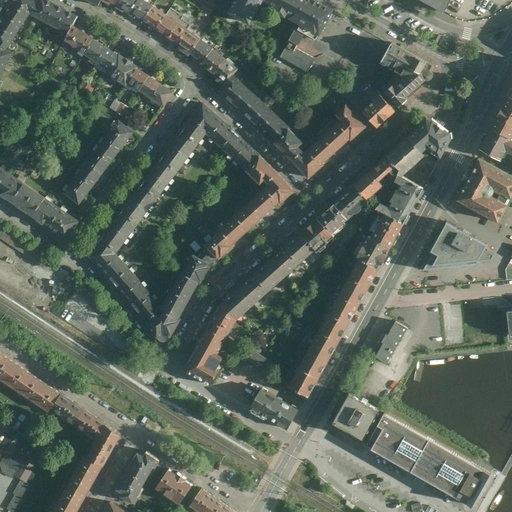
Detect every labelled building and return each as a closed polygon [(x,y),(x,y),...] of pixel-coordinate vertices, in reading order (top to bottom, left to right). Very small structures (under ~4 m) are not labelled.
[(0,50),(4,52),(28,17),(31,19),(38,6),(32,2),(28,0),(15,0),(5,16),(0,23),(0,50)] [(59,9),(43,0),(41,0),(38,6),(31,19),(48,28),(59,9)] [(129,15),(138,0),(121,0),(117,7),(129,15)] [(142,23),(153,7),(141,0),(138,0),(129,15),(142,23)] [(214,10),(217,5),(208,0),(206,0),(202,9),(211,14),(214,10)] [(226,17),(233,4),(225,0),(219,0),(217,5),(214,10),(226,17)] [(297,0),(235,0),(233,4),(226,17),(248,28),(263,0),(270,0),(284,7),(278,18),(287,23),(297,0)] [(335,10),(315,0),(297,0),(287,23),(298,29),(281,59),(307,74),(315,59),(298,50),(307,33),(320,39),(335,10)] [(421,0),(445,12),(451,0),(421,0)] [(155,32),(166,15),(153,7),(142,23),(155,32)] [(59,9),(48,28),(65,38),(72,27),(77,18),(59,9)] [(187,30),(177,23),(166,15),(155,32),(165,39),(175,47),(187,30)] [(62,43),(83,57),(94,41),(72,27),(65,38),(62,43)] [(188,57),(201,40),(187,30),(175,47),(188,57)] [(455,43),(444,37),(439,45),(451,51),(452,52),(453,51),(454,51),(455,51),(456,50),(456,49),(456,48),(457,47),(457,46),(456,44),(455,43)] [(201,67),(214,50),(201,40),(188,57),(201,67)] [(83,57),(95,65),(106,48),(94,41),(83,57)] [(400,108),(434,78),(431,74),(434,67),(392,44),(382,62),(401,73),(384,89),(400,108)] [(107,73),(118,56),(106,48),(95,65),(107,73)] [(4,52),(0,50),(0,74),(10,56),(4,52)] [(214,76),(227,60),(214,50),(201,67),(214,76)] [(127,86),(138,69),(118,56),(107,73),(127,86)] [(227,60),(214,76),(226,86),(234,76),(239,70),(227,60)] [(139,93),(150,77),(138,69),(127,86),(139,93)] [(370,82),(350,71),(343,83),(359,92),(370,82)] [(239,109),(253,94),(234,76),(226,86),(221,91),(239,109)] [(150,101),(161,85),(150,77),(139,93),(150,101)] [(162,109),(173,93),(161,85),(150,101),(162,109)] [(257,127),(272,112),(253,94),(239,109),(257,127)] [(381,96),(364,111),(379,127),(395,112),(381,96)] [(511,98),(508,96),(494,122),(511,131),(511,98)] [(118,98),(112,107),(124,115),(130,107),(118,98)] [(195,115),(185,128),(201,140),(209,131),(220,117),(211,110),(203,104),(195,115)] [(332,118),(337,124),(354,141),(367,128),(346,105),(332,118)] [(275,144),(289,129),(272,112),(257,127),(275,144)] [(222,147),(236,131),(220,117),(209,131),(213,134),(211,136),(222,147)] [(428,120),(411,135),(424,149),(430,144),(434,147),(431,151),(440,156),(452,137),(450,129),(436,119),(428,120)] [(119,121),(101,145),(116,157),(135,132),(119,121)] [(511,131),(494,122),(481,147),(502,157),(508,145),(511,147),(511,131)] [(337,124),(323,137),(339,154),(354,141),(337,124)] [(185,128),(174,142),(190,155),(201,140),(185,128)] [(303,143),(289,129),(275,144),(288,157),(299,147),(303,143)] [(222,147),(235,159),(249,143),(236,131),(222,147)] [(411,135),(390,154),(403,168),(406,170),(426,152),(424,149),(411,135)] [(323,137),(308,150),(325,168),(339,154),(323,137)] [(174,142),(163,157),(179,169),(190,155),(174,142)] [(249,143),(235,159),(247,171),(262,155),(249,143)] [(101,145),(82,170),(98,182),(116,157),(101,145)] [(305,154),(299,147),(288,157),(311,180),(325,168),(308,150),(305,154)] [(365,176),(355,185),(368,200),(383,186),(379,181),(391,170),(395,175),(400,172),(403,168),(390,154),(379,163),(365,176)] [(262,155),(247,171),(261,183),(266,179),(270,183),(280,174),(262,155)] [(163,157),(152,171),(169,183),(179,169),(163,157)] [(511,201),(511,177),(481,160),(456,204),(498,227),(511,201)] [(404,222),(429,177),(418,171),(415,176),(406,170),(403,168),(400,172),(396,178),(402,181),(399,186),(398,186),(391,199),(392,200),(389,205),(380,200),(376,207),(384,211),(404,222)] [(62,196),(78,208),(98,182),(82,170),(62,196)] [(152,171),(142,184),(159,197),(169,183),(152,171)] [(0,196),(11,204),(24,185),(6,173),(0,181),(0,196)] [(266,187),(281,202),(295,191),(280,174),(270,183),(266,187)] [(159,197),(142,184),(132,198),(149,210),(159,197)] [(32,218),(45,199),(24,185),(11,204),(32,218)] [(355,185),(334,203),(347,218),(368,200),(355,185)] [(271,212),(281,202),(266,187),(225,224),(226,226),(207,242),(209,243),(221,256),(230,248),(245,235),(259,222),(271,212)] [(149,210),(132,198),(122,211),(138,223),(149,210)] [(48,230),(61,210),(45,199),(32,218),(48,230)] [(334,203),(318,218),(334,236),(346,225),(343,222),(347,218),(334,203)] [(78,221),(61,210),(48,230),(65,241),(78,221)] [(138,223),(122,211),(112,225),(128,237),(138,223)] [(384,211),(371,234),(391,245),(404,222),(384,211)] [(318,218),(302,232),(316,248),(318,250),(334,236),(318,218)] [(48,255),(0,222),(0,237),(41,265),(48,255)] [(128,237),(112,225),(102,238),(118,251),(128,237)] [(431,263),(427,271),(480,265),(482,261),(496,261),(499,256),(488,250),(490,247),(451,225),(436,253),(442,256),(437,266),(431,263)] [(316,248),(302,232),(283,249),(297,265),(316,248)] [(358,254),(360,255),(380,266),(391,245),(371,234),(370,233),(358,254)] [(102,266),(118,251),(102,238),(90,254),(102,266)] [(196,255),(212,263),(221,256),(209,243),(196,255)] [(297,265),(283,249),(264,266),(278,282),(297,265)] [(118,251),(102,266),(115,281),(132,266),(118,251)] [(196,255),(188,273),(203,280),(212,263),(196,255)] [(380,266),(360,255),(350,272),(370,283),(380,266)] [(132,266),(115,281),(126,294),(143,278),(132,266)] [(278,282),(264,266),(243,285),(256,300),(278,282)] [(184,271),(167,304),(150,319),(155,327),(162,335),(163,336),(164,337),(166,337),(168,337),(169,337),(170,337),(172,336),(173,335),(178,326),(187,310),(195,294),(203,280),(188,273),(184,271)] [(370,283),(350,272),(340,291),(360,302),(370,283)] [(143,278),(126,294),(137,306),(154,290),(143,278)] [(243,285),(222,304),(237,319),(256,300),(243,285)] [(154,290),(137,306),(150,319),(167,304),(154,290)] [(360,302),(340,291),(330,310),(350,321),(360,302)] [(221,347),(237,319),(222,304),(217,312),(208,327),(195,349),(185,365),(186,370),(211,385),(222,367),(219,365),(224,357),(219,355),(223,348),(221,347)] [(350,321),(330,310),(319,328),(339,339),(350,321)] [(396,321),(377,356),(388,361),(407,328),(396,321)] [(339,339),(319,328),(310,346),(329,357),(339,339)] [(329,357),(310,346),(299,365),(319,376),(329,357)] [(250,349),(230,355),(242,366),(252,364),(266,372),(272,362),(250,349)] [(3,355),(0,360),(0,379),(21,393),(32,374),(3,355)] [(319,376),(299,365),(289,383),(309,394),(319,376)] [(32,374),(21,393),(50,412),(53,408),(62,394),(32,374)] [(291,390),(279,383),(276,387),(289,394),(291,390)] [(251,407),(270,418),(281,398),(262,387),(251,407)] [(351,390),(335,419),(364,436),(380,407),(351,390)] [(62,394),(53,408),(72,420),(81,407),(62,394)] [(270,418),(288,429),(299,409),(281,398),(270,418)] [(97,419),(81,407),(72,420),(89,433),(97,419)] [(387,411),(367,447),(469,503),(475,507),(495,472),(488,468),(387,411)] [(99,439),(90,454),(108,466),(124,436),(97,419),(89,433),(99,439)] [(25,437),(26,434),(13,427),(1,449),(7,452),(14,456),(25,437)] [(27,455),(39,462),(47,450),(25,437),(14,456),(7,452),(0,464),(3,472),(14,478),(15,476),(27,455)] [(119,495),(133,503),(137,496),(136,496),(153,466),(154,468),(159,461),(144,451),(142,455),(135,451),(114,489),(120,493),(119,495)] [(76,478),(94,489),(108,466),(90,454),(76,478)] [(22,480),(27,483),(39,462),(27,455),(15,476),(22,480)] [(192,484),(168,468),(154,488),(179,504),(192,484)] [(62,501),(81,511),(94,489),(76,478),(62,501)] [(13,495),(15,496),(22,500),(31,485),(27,483),(22,480),(13,495)] [(198,511),(222,511),(225,507),(203,492),(192,508),(198,511)] [(7,509),(12,511),(17,511),(24,501),(22,500),(15,496),(7,509)] [(54,511),(80,511),(81,511),(62,501),(54,511)] [(126,511),(127,511),(108,501),(102,511),(126,511)]
